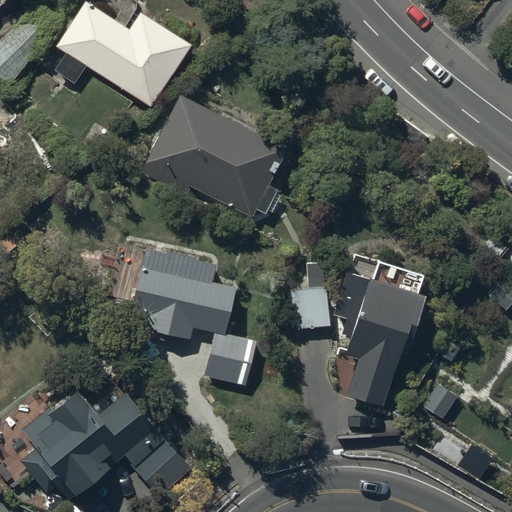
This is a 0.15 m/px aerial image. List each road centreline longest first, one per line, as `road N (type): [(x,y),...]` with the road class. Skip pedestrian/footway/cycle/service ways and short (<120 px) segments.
road 1 (secondary): [(511,146),(409,62),(354,0)]
road 2 (secondary): [(268,511),(298,497),(352,491),(424,511)]
